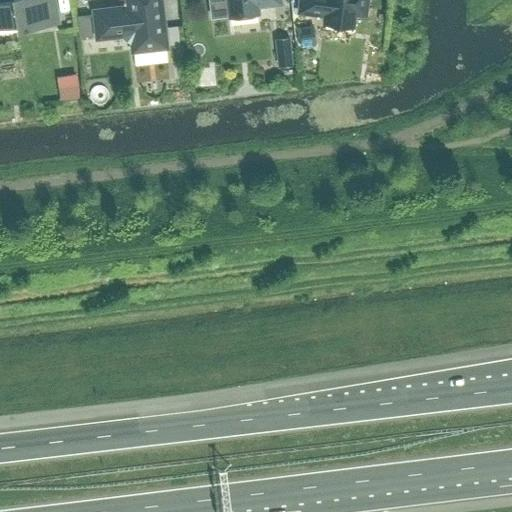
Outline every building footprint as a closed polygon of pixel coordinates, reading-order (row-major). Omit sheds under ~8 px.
[(12,0),(13,1),(0,2),(0,27),(17,25),(17,28),(57,22),(53,0),(12,0)] [(123,7),(93,10),(97,38),(123,35),(131,41),(132,51),(166,47),(160,0),(126,0),(127,2),(123,7)] [(225,0),(228,17),(258,13),(257,6),(280,3),(279,0),(225,0)] [(299,0),(298,11),(324,15),(324,22),(352,26),(354,9),(358,9),(361,7),(364,4),(365,0),(299,0)] [(306,47),(322,47),(322,31),(306,32),(306,47)] [(283,42),(287,68),(298,66),(294,41),(283,42)] [(65,94),(80,94),(79,74),(64,75),(65,94)] [(387,375),(388,394),(444,391),(442,372),(387,375)]
